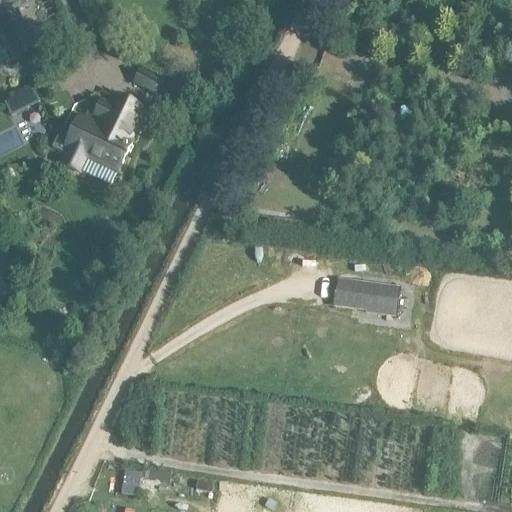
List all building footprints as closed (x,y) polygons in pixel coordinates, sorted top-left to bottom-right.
[(28,6),(24,0),(0,0),(0,32),(15,61),(37,50),(18,11),(28,6)] [(225,37),(233,41),(239,28),(235,26),(237,25),(234,18),(230,20),(232,25),(231,24),(225,37)] [(51,63),(58,60),(51,43),(43,47),(51,63)] [(37,87),(53,79),(46,64),(29,73),(37,87)] [(162,82),(141,72),(135,85),(156,95),(160,87),(161,85),(162,82)] [(188,99),(161,85),(160,87),(156,95),(182,110),(188,99)] [(22,102),(28,113),(41,107),(36,95),(22,102)] [(189,104),(186,110),(196,116),(199,110),(189,104)] [(87,158),(117,174),(131,145),(129,144),(139,123),(119,113),(109,134),(80,120),(74,132),(63,127),(53,148),(66,154),(61,165),(79,174),(87,158)] [(0,252),(0,270),(19,301),(31,293),(5,250),(0,252)] [(102,281),(95,294),(107,300),(113,287),(102,281)] [(400,289),(337,281),(333,310),(396,319),(400,289)] [(138,499),(141,474),(125,472),(122,496),(122,497),(138,499)] [(198,484),(196,492),(212,495),(214,488),(198,484)]
